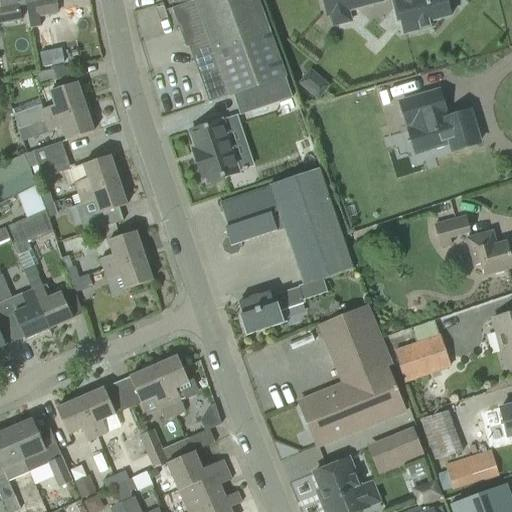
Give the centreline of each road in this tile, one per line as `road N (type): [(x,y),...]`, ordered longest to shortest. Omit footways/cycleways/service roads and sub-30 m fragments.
road 1 (residential): [(206,313),(109,0)]
road 2 (residential): [(0,402),(85,356),(206,313)]
road 3 (residential): [(280,511),(206,313)]
